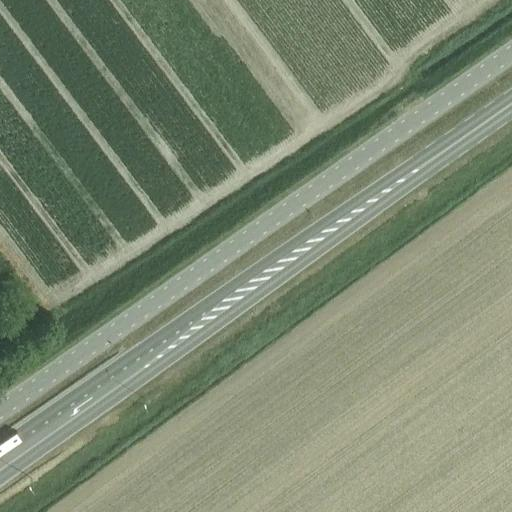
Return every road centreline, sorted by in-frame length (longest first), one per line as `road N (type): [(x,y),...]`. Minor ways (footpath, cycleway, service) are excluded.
road 1 (secondary): [(0,460),(511,103)]
road 2 (unclassified): [(511,53),(0,410)]
